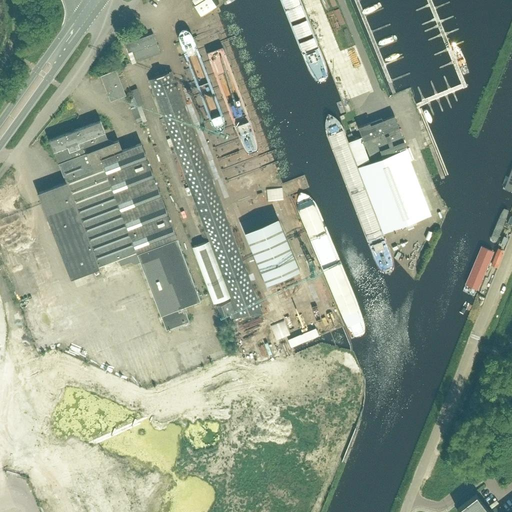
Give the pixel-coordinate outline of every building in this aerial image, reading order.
[(202,0),(194,5),(199,14),(214,6),(210,0),(202,0)] [(293,23),(308,63),(319,58),(305,19),(293,23)] [(124,43),(132,63),(160,52),(153,33),(124,43)] [(321,65),(310,69),(325,108),(336,103),(321,65)] [(209,242),(231,299),(221,303),(227,320),(260,308),(171,70),(148,79),(209,242)] [(225,161),(235,157),(206,77),(196,81),(212,125),(212,126),(225,161)] [(108,93),(110,101),(125,97),(122,89),(108,93)] [(129,93),(131,101),(139,99),(136,91),(129,93)] [(362,135),(364,140),(371,159),(373,157),(400,147),(406,145),(394,114),(369,124),(369,123),(359,127),(362,135)] [(49,141),(53,154),(68,149),(69,153),(81,149),(79,144),(95,139),(96,143),(106,139),(102,126),(87,131),(86,128),(49,141)] [(364,140),(362,135),(349,140),(357,163),(371,159),(364,140)] [(374,159),(363,163),(388,229),(426,214),(400,147),(373,157),(374,159)] [(237,162),(227,165),(235,187),(244,183),(237,162)] [(511,166),(503,188),(511,191),(511,166)] [(489,242),(497,245),(511,211),(503,208),(489,242)] [(280,219),(246,233),(266,284),(300,270),(280,219)] [(231,299),(209,242),(193,248),(214,305),(221,303),(231,299)] [(481,246),(466,285),(479,290),(494,251),(481,246)] [(17,288),(21,305),(32,302),(27,285),(17,288)] [(186,302),(160,309),(162,314),(199,304),(195,288),(188,290),(190,296),(185,298),(186,302)] [(489,511),(475,494),(456,509),(458,511),(489,511)]
